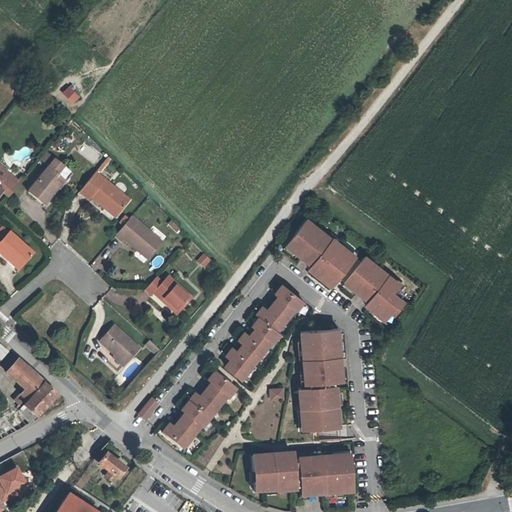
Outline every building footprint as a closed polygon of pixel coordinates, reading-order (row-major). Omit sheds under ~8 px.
[(70,86),(63,92),(74,104),(80,98),(70,86)] [(78,151),(93,164),(100,155),(85,143),(78,151)] [(108,156),(95,172),(98,174),(111,158),(108,156)] [(55,191),(64,180),(57,174),(63,166),(54,159),(28,192),(44,205),(55,191)] [(0,165),(0,175),(4,179),(9,173),(0,165)] [(63,166),(57,174),(64,180),(55,191),(57,192),(72,174),(63,166)] [(95,172),(79,192),(89,200),(91,197),(106,210),(108,208),(117,215),(129,200),(98,174),(95,172)] [(0,192),(1,190),(8,196),(23,178),(21,176),(18,180),(9,173),(4,179),(0,175),(0,192)] [(117,215),(108,208),(106,210),(115,217),(117,215)] [(131,216),(115,236),(121,241),(123,239),(137,250),(139,248),(149,257),(162,242),(131,216)] [(325,276),(335,283),(339,278),(356,257),(357,256),(351,251),(351,250),(323,227),(322,229),(309,219),(287,246),(297,254),(303,259),(313,246),(322,253),(312,266),(309,269),(322,279),(325,276)] [(180,229),(173,223),(170,226),(176,232),(180,229)] [(0,241),(8,232),(2,227),(0,228),(0,241)] [(33,253),(9,231),(8,232),(0,241),(0,253),(7,260),(10,258),(20,267),(33,253)] [(100,253),(108,259),(119,244),(111,239),(100,253)] [(297,254),(287,246),(284,249),(294,257),(297,254)] [(313,246),(303,259),(312,266),(322,253),(313,246)] [(149,257),(139,248),(137,250),(147,259),(149,257)] [(203,266),(209,259),(204,255),(198,261),(203,266)] [(362,262),(347,282),(353,287),(352,288),(357,292),(367,280),(374,285),(371,289),(375,293),(369,301),(366,305),(385,320),(392,312),(395,315),(405,302),(398,296),(394,293),(401,284),(367,256),(362,262)] [(356,257),(339,278),(345,283),(347,282),(362,262),(356,257)] [(7,260),(5,263),(15,272),(20,267),(10,258),(7,260)] [(156,277),(145,289),(151,295),(153,293),(166,305),(168,303),(179,312),(192,298),(168,276),(162,282),(156,277)] [(325,276),(322,279),(332,287),(335,283),(325,276)] [(367,280),(357,292),(369,301),(375,293),(371,289),(374,285),(367,280)] [(227,367),(243,380),(273,341),(274,342),(281,334),(278,331),(296,308),(297,309),(304,301),(283,284),(278,291),(281,293),(270,308),(265,304),(259,312),(262,315),(255,324),(258,326),(253,334),(248,330),(241,338),(246,342),(240,349),(236,345),(229,354),(234,358),(227,367)] [(405,288),(401,284),(394,293),(398,296),(405,288)] [(179,312),(168,303),(166,305),(177,314),(179,312)] [(392,312),(385,320),(389,323),(395,315),(392,312)] [(139,348),(114,325),(99,341),(115,355),(125,364),(139,348)] [(313,428),(339,426),(338,410),(336,410),(336,405),(337,405),(336,385),(334,385),(333,377),(332,358),(340,357),(338,329),(301,331),(301,341),(303,341),(304,347),(302,347),(305,383),(309,383),(310,387),(299,388),(300,407),(302,407),(303,427),(312,426),(313,428)] [(157,348),(150,341),(146,345),(153,352),(157,348)] [(0,360),(8,351),(0,344),(0,360)] [(125,364),(115,355),(113,357),(123,366),(125,364)] [(342,377),(340,357),(332,358),(333,377),(342,377)] [(57,394),(17,359),(6,373),(24,389),(20,395),(24,399),(27,401),(18,410),(29,423),(32,421),(57,394)] [(162,432),(182,449),(201,426),(202,427),(228,397),(229,398),(237,390),(215,372),(208,381),(212,384),(200,398),(195,394),(182,410),(185,413),(173,427),(169,424),(162,432)] [(282,388),(270,390),(272,400),(284,397),(282,388)] [(19,405),(24,399),(20,395),(14,401),(19,405)] [(144,407),(150,411),(157,402),(152,398),(144,407)] [(150,411),(144,407),(138,414),(144,419),(150,411)] [(18,410),(16,408),(3,416),(15,432),(21,428),(29,423),(18,410)] [(15,432),(3,416),(0,418),(0,425),(4,430),(8,435),(15,432)] [(128,466),(105,450),(96,462),(109,471),(104,476),(113,482),(128,466)] [(253,482),(253,491),(274,490),(275,491),(293,490),(293,489),(301,488),(321,487),(321,495),(334,495),(334,493),(340,493),(340,494),(350,494),(348,456),(338,457),(338,459),(332,459),(332,457),(296,459),(296,464),(292,464),(291,454),(271,455),(272,456),(267,456),(267,455),(251,456),(252,473),(254,473),(255,482),(253,482)] [(0,504),(0,497),(27,482),(18,466),(0,475),(0,511),(3,510),(0,504)] [(81,488),(89,478),(83,474),(75,484),(81,488)] [(302,497),(321,495),(321,487),(301,488),(302,497)] [(103,511),(69,488),(63,500),(55,511),(103,511)]
